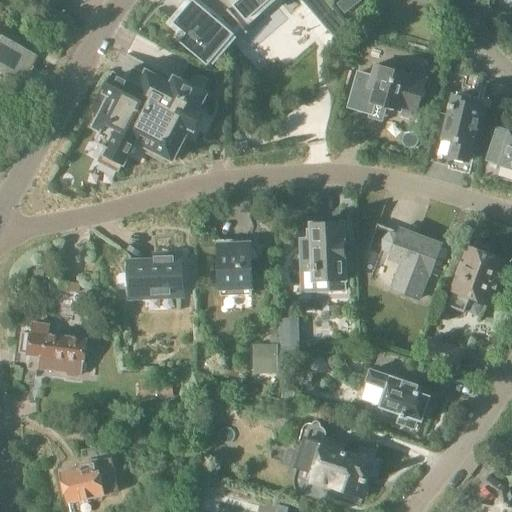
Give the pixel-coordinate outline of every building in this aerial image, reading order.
[(192,0),(172,23),(213,59),(241,26),(252,17),(271,0),(192,0)] [(300,0),(335,40),(347,30),(324,0),(300,0)] [(344,0),(339,4),(345,12),(359,0),(344,0)] [(0,73),(21,85),(36,56),(0,36),(0,73)] [(117,63),(73,150),(134,180),(166,173),(176,154),(194,163),(219,114),(201,105),(206,95),(204,94),(215,72),(190,60),(186,69),(179,82),(122,53),(117,63)] [(375,65),(372,77),(358,73),(349,108),(372,114),(375,104),(401,111),(401,110),(417,114),(427,79),(411,75),(412,72),(409,67),(401,65),(395,68),(395,70),(375,65)] [(216,75),(215,95),(224,95),(225,79),(216,75)] [(451,157),(468,161),(481,107),(472,105),(473,101),(453,96),(451,105),(450,105),(449,109),(450,109),(443,138),(433,136),(427,161),(449,166),(451,157)] [(511,132),(497,128),(487,160),(500,165),(511,168),(511,132)] [(246,141),(234,143),(235,151),(247,149),(246,141)] [(401,229),(400,232),(377,223),(367,249),(402,263),(392,288),(392,287),(391,288),(418,299),(419,298),(418,298),(428,273),(429,274),(441,244),(440,244),(440,245),(402,230),(402,229),(401,229)] [(343,242),(343,224),(312,225),(313,230),(308,231),(309,258),(314,258),(314,265),(310,265),(310,272),(314,271),(314,281),(327,281),(328,291),(345,291),(344,258),(344,242),(343,242)] [(219,240),(219,245),(220,295),(252,295),(251,261),(258,257),(258,256),(254,258),(251,252),(251,239),(219,240)] [(471,298),(488,305),(494,289),(496,290),(501,277),(499,276),(505,261),(489,255),(491,249),(476,243),(474,249),(471,248),(465,263),(464,263),(458,276),(460,276),(454,292),(455,292),(449,307),(465,313),(471,298)] [(155,262),(129,263),(130,297),(183,296),(182,255),(155,256),(155,262)] [(58,279),(53,313),(79,318),(84,282),(58,279)] [(299,318),(277,319),(278,352),(300,352),(299,318)] [(83,366),(87,344),(49,337),(51,328),(34,324),(32,334),(32,333),(31,334),(23,333),(19,353),(28,354),(28,355),(44,358),(42,370),(66,375),(68,378),(76,379),(79,377),(80,377),(82,365),(83,366)] [(460,368),(465,351),(430,340),(424,356),(460,368)] [(253,373),(277,373),(277,345),(253,345),(253,373)] [(369,371),(360,401),(399,413),(396,424),(414,429),(417,419),(422,420),(424,414),(429,416),(432,407),(427,405),(430,396),(419,393),(420,391),(416,390),(417,386),(369,371)] [(369,477),(377,480),(384,460),(359,452),(358,457),(323,446),(327,435),(326,430),(322,428),(321,427),(322,425),(321,423),(318,422),(316,425),(316,426),(314,425),(309,426),(305,430),(305,431),(309,432),(294,476),(293,485),(297,493),(303,498),(304,499),(310,482),(355,497),(360,482),(366,484),(369,477)] [(61,473),(68,502),(118,491),(111,457),(98,460),(95,447),(81,451),(83,463),(78,464),(79,469),(61,473)] [(483,504),(480,511),(511,511),(511,492),(506,489),(497,507),(483,504)]
